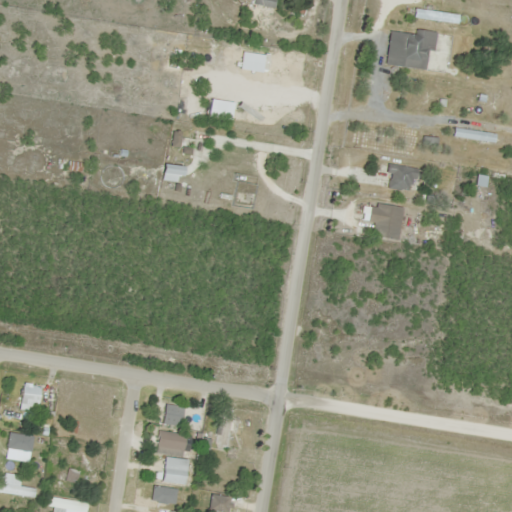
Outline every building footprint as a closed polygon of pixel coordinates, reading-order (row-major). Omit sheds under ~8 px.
[(268,0),(251,0),(250,5),(267,8),(268,0)] [(386,31),(381,64),(421,71),(424,50),(431,51),(434,33),(413,30),(412,35),(386,31)] [(385,190),(411,190),(411,167),(385,167),(385,190)] [(371,223),(369,236),(394,241),(399,209),(367,203),(363,222),(371,223)] [(35,404),(36,388),(19,386),(17,402),(35,404)] [(149,419),(176,422),(178,407),(151,404),(149,419)] [(216,449),(226,450),(225,459),(236,459),(236,448),(227,447),(228,433),(234,434),(235,420),(231,419),(232,408),(218,408),(216,449)] [(154,439),(180,442),(181,435),(154,432),(154,439)] [(157,482),(181,485),(184,461),(161,457),(157,482)] [(17,476),(1,474),(0,483),(0,493),(31,498),(33,489),(16,487),(17,476)] [(215,511),(226,511),(229,498),(207,494),(204,510),(215,511)] [(81,511),(83,504),(51,499),(49,511),(81,511)]
